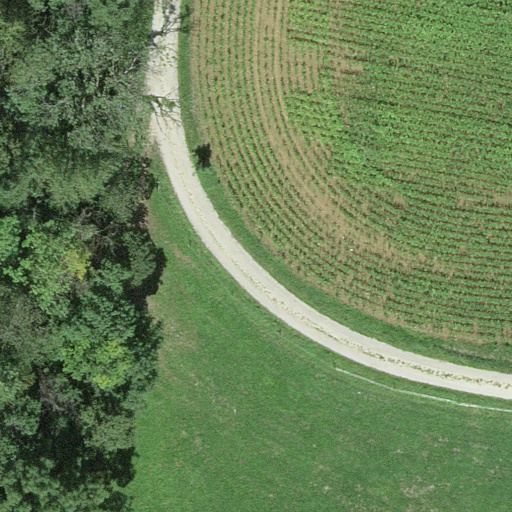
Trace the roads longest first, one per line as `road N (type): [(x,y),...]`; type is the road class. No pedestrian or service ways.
road 1 (track): [(511,380),(412,365),(295,313),(218,242),(168,128)]
road 2 (track): [(168,128),(164,0)]
